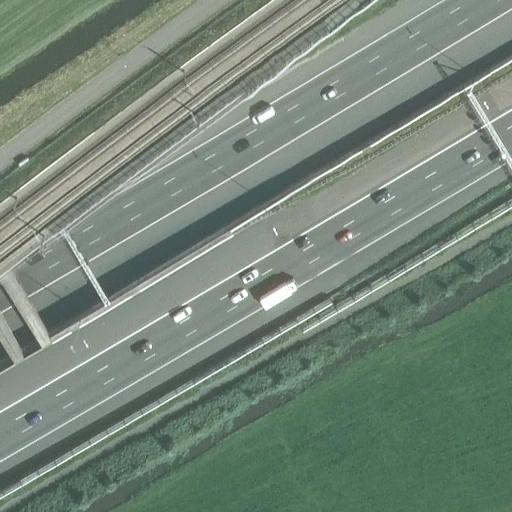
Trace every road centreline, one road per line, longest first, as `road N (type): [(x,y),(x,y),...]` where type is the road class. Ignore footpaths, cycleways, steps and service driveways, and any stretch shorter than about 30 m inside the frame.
road 1 (motorway): [(0,438),(511,134)]
road 2 (motorway): [(482,0),(0,289)]
road 3 (unclassified): [(223,0),(0,163)]
